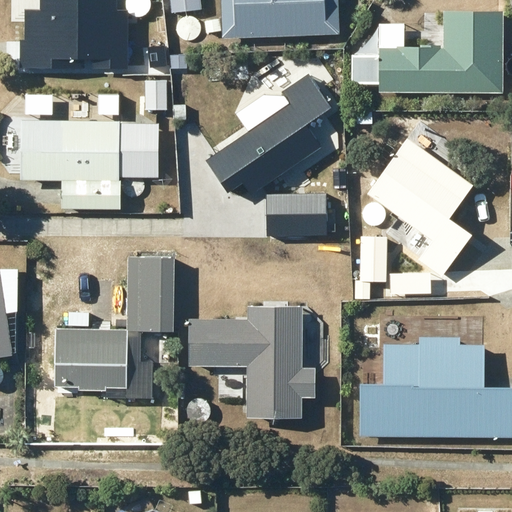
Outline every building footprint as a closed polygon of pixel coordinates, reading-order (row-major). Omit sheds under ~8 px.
[(19,36),(19,64),(127,64),(128,6),(116,6),(115,0),(40,0),(40,5),(25,5),(25,36),(19,36)] [(198,0),(169,0),(171,9),(199,6),(198,0)] [(221,0),(223,34),(338,30),(337,0),(221,0)] [(501,8),(444,9),(444,44),(379,45),(379,89),(502,89),(501,8)] [(219,16),(204,19),(206,30),(221,27),(219,16)] [(169,53),(170,68),(183,67),(183,52),(169,53)] [(167,54),(151,56),(152,68),(168,67),(167,54)] [(166,77),(144,78),(144,106),(166,106),(166,77)] [(258,108),(265,117),(222,147),(251,190),(321,143),(291,100),(284,105),(277,95),(258,108)] [(20,116),(20,177),(61,176),(61,205),(119,205),(119,173),(144,173),(144,160),(159,160),(159,132),(145,132),(144,120),(119,120),(119,116),(20,116)] [(431,236),(416,256),(440,274),(472,230),(449,213),(472,182),(408,134),(367,189),(431,236)] [(326,190),(267,191),(267,232),(326,232),(326,190)] [(361,233),(359,277),(386,279),(388,234),(361,233)] [(127,251),(126,325),(172,325),(173,252),(127,251)] [(0,276),(0,351),(10,350),(0,276)] [(246,362),(245,413),(301,414),(301,393),(314,393),(314,364),(301,364),(302,303),(247,302),(247,316),(189,315),(189,361),(246,362)] [(54,382),(78,383),(78,386),(103,386),(103,395),(149,396),(149,383),(155,383),(155,357),(126,357),(126,326),(55,325),(54,382)] [(350,367),(350,414),(511,412),(511,366),(467,367),(467,329),(375,329),(375,367),(350,367)] [(214,399),(190,396),(187,419),(210,422),(214,399)] [(107,410),(81,410),(80,437),(107,438),(107,410)] [(48,437),(58,437),(58,425),(48,425),(48,437)]
